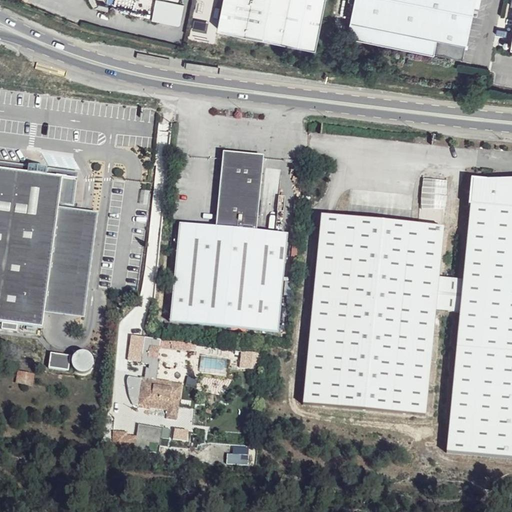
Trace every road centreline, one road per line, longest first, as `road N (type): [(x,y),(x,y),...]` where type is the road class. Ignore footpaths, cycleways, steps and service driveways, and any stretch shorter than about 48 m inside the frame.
road 1 (primary): [(511,116),(188,78),(113,62),(0,16)]
road 2 (primary): [(0,33),(142,81),(511,128)]
